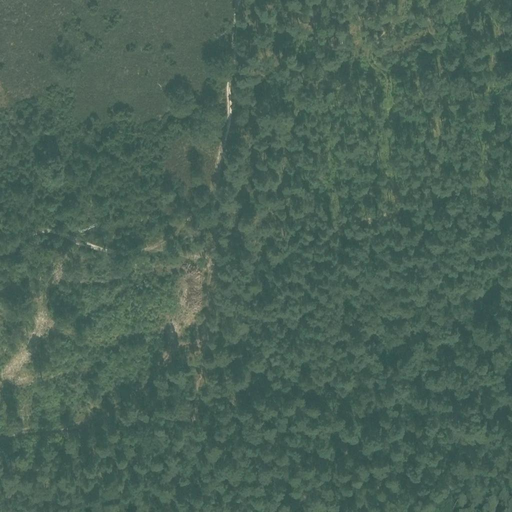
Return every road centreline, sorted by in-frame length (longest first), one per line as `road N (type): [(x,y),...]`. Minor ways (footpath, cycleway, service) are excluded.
road 1 (track): [(0,249),(45,228),(102,252),(146,255),(217,194),(231,0)]
road 2 (track): [(203,271),(157,511)]
